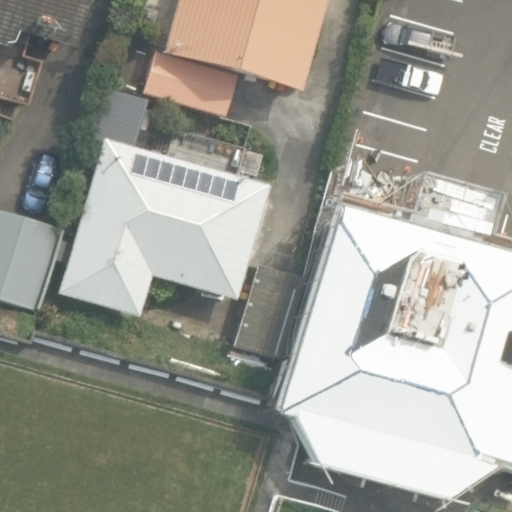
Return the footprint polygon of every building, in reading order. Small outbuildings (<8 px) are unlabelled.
[(12,33),(68,49),(80,0),(0,0),(0,43),(9,46),(12,33)] [(242,80),(295,95),(321,0),(170,0),(142,102),(229,127),(242,80)] [(55,295),(136,318),(147,279),(232,303),(265,186),(99,139),(55,295)] [(310,468),(438,502),(485,467),(507,473),(511,454),(511,372),(511,370),(511,261),(324,211),(270,416),(285,421),(310,468)] [(0,299),(34,309),(56,230),(0,214),(0,299)] [(233,349),(272,360),(295,279),(255,268),(233,349)]
